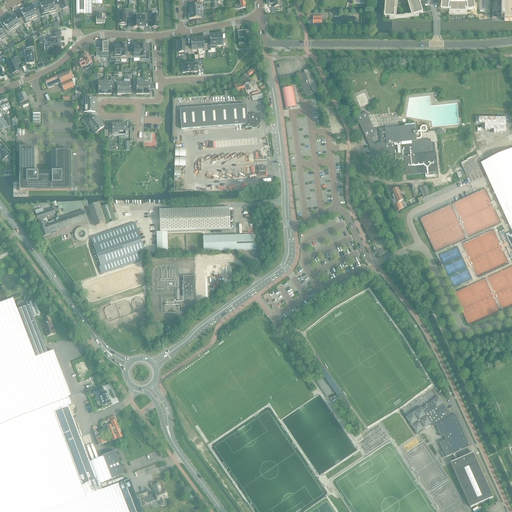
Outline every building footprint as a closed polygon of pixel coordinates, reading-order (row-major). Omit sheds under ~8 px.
[(59,11),(57,5),(54,6),(52,0),(51,0),(46,2),(50,14),(50,15),(59,12),(59,11)] [(62,10),(63,12),(69,10),(65,0),(59,0),(60,4),(57,5),(59,11),(62,10)] [(96,0),(75,0),(76,14),(91,14),(91,4),(96,4),(96,0)] [(246,8),(244,0),(242,0),(240,0),(240,5),(234,5),(235,9),(246,8)] [(409,0),(414,15),(423,12),(419,0),(386,0),(385,17),(394,17),(395,0),(409,0)] [(442,0),(441,9),(450,10),(450,12),(466,12),(466,10),(475,9),(473,0),(442,0)] [(511,0),(502,0),(502,18),(505,18),(505,22),(511,22),(511,0)] [(42,9),(38,10),(41,17),(45,16),(50,14),(46,2),(40,3),(42,9)] [(189,13),(201,12),(200,6),(202,6),(202,3),(200,3),(197,3),(195,3),(195,6),(189,6),(189,13)] [(33,6),(27,8),(32,21),(41,17),(38,10),(35,12),(33,6)] [(23,17),(20,18),(23,24),(24,25),(32,21),(27,8),(21,11),(23,17)] [(126,18),(129,18),(129,10),(129,9),(125,9),(125,11),(119,11),(119,24),(121,24),(121,25),(124,25),(124,24),(126,24),(126,18)] [(133,28),(139,28),(139,14),(138,14),(138,16),(133,16),(133,10),(129,10),(129,18),(133,18),(133,28)] [(152,15),(148,15),(148,21),(152,21),(152,27),(153,27),(153,28),(156,28),(156,27),(158,27),(158,14),(158,12),(157,12),(153,12),(152,12),(152,15)] [(148,14),(139,14),(139,28),(145,27),(145,21),(148,21),(148,15),(148,14)] [(13,15),(8,19),(15,29),(16,29),(23,24),(20,18),(17,21),(13,15)] [(106,18),(106,15),(96,15),(96,23),(104,24),(104,18),(106,18)] [(322,30),(322,22),(322,19),(322,18),(313,19),(313,24),(316,24),(315,30),(322,30)] [(15,29),(8,19),(3,23),(7,28),(4,30),(8,35),(10,33),(11,34),(16,30),(16,29),(15,29)] [(222,34),(216,35),(216,46),(217,46),(222,46),(222,48),(227,48),(226,40),(223,40),(222,34)] [(210,44),(207,44),(207,51),(211,50),(211,49),(217,48),(217,46),(216,46),(216,35),(209,35),(210,44)] [(60,37),(59,37),(55,37),(48,38),(49,49),(61,47),(60,37)] [(27,51),(25,52),(26,64),(34,63),(32,52),(34,51),(33,47),(32,38),(29,39),(30,48),(29,48),(27,48),(27,51)] [(203,38),(197,39),(197,50),(203,50),(203,51),(207,51),(207,44),(203,44),(203,38)] [(191,46),(188,47),(188,53),(188,54),(192,54),(192,50),(197,50),(197,39),(191,39),(191,46)] [(188,53),(188,47),(184,47),(184,40),(178,41),(178,44),(177,44),(177,47),(178,47),(178,53),(184,52),(184,53),(188,53)] [(102,48),(96,48),(96,52),(96,56),(96,57),(101,57),(108,57),(108,43),(102,43),(102,48)] [(120,46),(120,60),(127,60),(127,58),(130,58),(130,52),(127,52),(127,45),(120,45),(120,46)] [(139,46),(139,58),(139,60),(149,60),(149,52),(146,52),(146,46),(139,45),(139,46)] [(115,60),(120,60),(120,46),(115,46),(115,52),(111,52),(111,58),(115,58),(115,60)] [(130,52),(130,58),(139,58),(139,46),(134,46),(134,52),(130,52)] [(83,58),(77,61),(81,68),(84,66),(86,69),(91,67),(91,66),(93,65),(92,63),(88,54),(85,55),(84,54),(83,55),(83,56),(82,56),(83,58)] [(7,63),(11,74),(15,73),(19,72),(18,71),(19,71),(16,64),(20,62),(17,56),(14,58),(15,60),(7,63)] [(226,61),(221,62),(221,59),(217,60),(217,62),(212,62),(212,64),(209,64),(209,61),(205,62),(205,68),(210,68),(209,66),(212,66),(212,71),(227,70),(226,61)] [(194,64),(185,64),(186,73),(198,72),(197,66),(202,66),(202,61),(194,61),(194,64)] [(305,97),(313,94),(319,92),(309,68),(304,71),(304,73),(301,74),(300,72),(296,74),(305,97)] [(69,70),(52,77),(45,80),(48,87),(60,81),(64,90),(74,86),(71,79),(73,78),(69,70)] [(105,81),(105,94),(111,94),(111,88),(114,88),(114,82),(111,82),(111,81),(105,81)] [(254,82),(249,83),(251,92),(252,96),(258,94),(254,82)] [(247,93),(251,92),(249,83),(243,84),(245,90),(243,90),(243,91),(245,98),(248,97),(247,93)] [(237,92),(243,91),(243,90),(245,90),(243,84),(237,86),(237,84),(234,85),(235,89),(236,89),(237,92)] [(293,87),(282,89),(285,108),(296,106),(293,87)] [(20,102),(21,106),(21,107),(30,103),(27,96),(26,97),(24,92),(21,94),(20,93),(19,93),(19,95),(18,95),(21,102),(20,102)] [(83,96),(83,106),(95,106),(95,100),(89,100),(89,96),(83,96)] [(10,109),(9,106),(5,97),(0,99),(0,105),(1,109),(2,108),(2,110),(5,111),(10,109)] [(258,115),(245,116),(244,104),(180,109),(181,129),(243,125),(244,128),(250,127),(250,129),(254,129),(258,124),(258,115)] [(322,109),(333,132),(336,137),(343,134),(340,129),(329,106),(322,109)] [(365,112),(356,117),(360,124),(367,140),(377,136),(366,112),(365,112)] [(84,121),(90,129),(100,122),(97,117),(92,121),(90,118),(84,121)] [(476,118),(476,124),(485,124),(485,130),(491,130),(491,133),(494,133),(506,133),(506,118),(476,118)] [(100,122),(90,129),(94,134),(104,127),(100,122)] [(431,143),(430,140),(416,141),(416,135),(417,135),(417,131),(415,131),(419,130),(419,126),(415,126),(415,125),(414,123),(404,125),(404,126),(379,129),(381,142),(374,145),(374,146),(371,146),(372,150),(374,150),(375,163),(405,160),(407,175),(437,172),(434,143),(431,143)] [(109,136),(118,136),(118,124),(112,124),(112,130),(109,130),(109,136)] [(118,124),(118,136),(119,136),(119,135),(124,135),(124,136),(128,136),(128,130),(125,130),(125,124),(118,124)] [(474,139),(472,124),(466,125),(467,128),(463,128),(458,129),(459,140),(474,139)] [(0,158),(1,158),(2,160),(9,155),(6,151),(7,151),(3,147),(2,147),(0,144),(0,158)] [(19,191),(52,191),(52,176),(38,176),(37,172),(34,172),(34,151),(33,151),(33,148),(28,148),(28,147),(19,147),(19,191)] [(175,148),(175,156),(186,157),(186,148),(175,148)] [(511,148),(485,161),(481,163),(488,177),(510,226),(511,230),(511,232),(507,235),(511,246),(511,148)] [(52,172),(52,191),(70,191),(70,150),(59,151),(56,151),(56,156),(55,156),(55,172),(52,172)] [(175,166),(186,166),(186,158),(175,157),(175,166)] [(181,167),(174,167),(175,180),(184,180),(184,174),(181,174),(181,167)] [(423,198),(430,195),(426,185),(419,188),(423,198)] [(398,202),(404,200),(398,188),(392,190),(394,195),(393,195),(394,199),(396,198),(398,202)] [(110,204),(101,207),(99,202),(89,206),(96,226),(106,223),(106,224),(116,221),(110,204)] [(229,207),(159,210),(160,232),(167,231),(230,229),(229,208),(229,207)] [(44,212),(36,215),(38,220),(39,224),(46,221),(47,223),(48,223),(46,217),(55,214),(53,209),(44,212)] [(39,224),(35,225),(40,238),(51,235),(50,232),(52,232),(52,233),(56,232),(55,231),(86,220),(83,211),(48,223),(47,223),(46,221),(39,224)] [(369,239),(379,234),(369,213),(359,217),(369,239)] [(140,261),(137,253),(143,250),(134,222),(91,237),(103,274),(140,261)] [(87,228),(78,228),(78,235),(77,235),(77,240),(85,240),(85,236),(87,236),(87,228)] [(160,232),(156,232),(157,253),(168,253),(167,231),(160,232)] [(253,250),(252,235),(207,236),(208,251),(253,250)] [(183,297),(196,296),(195,276),(183,276),(183,297)] [(13,299),(0,303),(0,424),(69,398),(69,397),(71,396),(53,351),(47,353),(35,357),(17,310),(13,299)] [(29,305),(17,310),(35,357),(47,353),(33,316),(29,305)] [(47,323),(42,325),(46,338),(54,335),(54,334),(55,334),(50,322),(51,321),(49,315),(45,317),(47,323)] [(349,408),(341,396),(315,358),(312,360),(324,378),(317,382),(327,397),(334,393),(346,410),(349,408)] [(102,386),(91,391),(91,393),(94,394),(98,392),(99,397),(97,397),(99,402),(101,401),(103,406),(110,403),(108,397),(106,391),(103,392),(102,390),(103,390),(102,386)] [(434,425),(435,425),(441,436),(443,435),(446,440),(440,443),(444,451),(441,452),(443,457),(444,457),(469,446),(455,415),(451,416),(439,397),(407,418),(417,433),(430,424),(431,425),(430,426),(434,427),(434,425)] [(0,511),(128,511),(118,484),(102,490),(99,483),(98,479),(96,480),(89,461),(70,410),(68,406),(72,405),(69,398),(0,424),(0,511)] [(105,431),(105,432),(106,434),(110,433),(109,432),(114,431),(114,430),(119,428),(116,420),(110,422),(111,425),(110,425),(109,424),(107,425),(108,426),(107,426),(109,430),(105,431)] [(114,431),(109,432),(110,433),(112,440),(122,436),(119,428),(114,430),(114,431)] [(102,436),(96,439),(98,443),(99,446),(105,443),(104,441),(102,436)] [(91,461),(89,461),(96,480),(98,479),(99,483),(112,479),(124,474),(120,464),(115,451),(103,455),(103,456),(99,458),(91,461)] [(472,453),(449,463),(469,507),(492,496),(472,453)] [(142,511),(129,479),(118,483),(129,511),(142,511)] [(147,492),(137,495),(141,507),(148,505),(147,504),(157,500),(157,501),(158,500),(160,505),(161,505),(162,506),(163,506),(164,506),(165,505),(166,504),(166,503),(164,498),(167,497),(164,490),(161,491),(159,484),(152,486),(155,494),(148,496),(147,492)]
